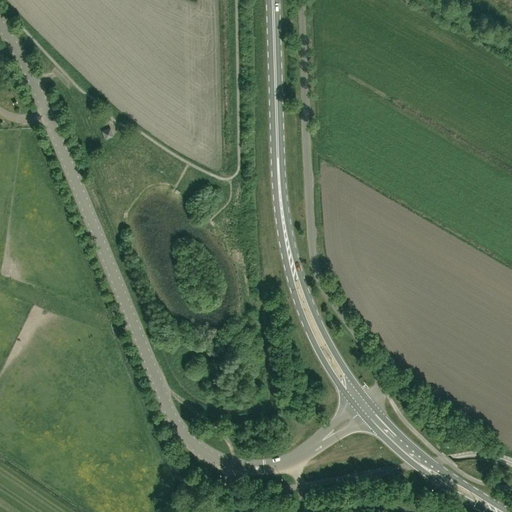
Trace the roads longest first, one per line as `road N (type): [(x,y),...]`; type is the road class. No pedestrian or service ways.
road 1 (tertiary): [(365,408),(311,449),(264,468),(208,457),(184,435),(33,81),(0,26)]
road 2 (unclassified): [(365,408),(381,384),(314,249),(306,0)]
road 3 (primary): [(365,408),(315,331),(292,274),(280,209),(270,0)]
road 4 (primary): [(497,511),(414,457),(365,408)]
